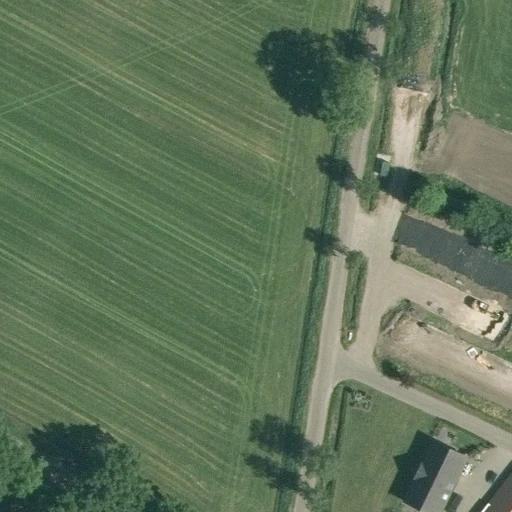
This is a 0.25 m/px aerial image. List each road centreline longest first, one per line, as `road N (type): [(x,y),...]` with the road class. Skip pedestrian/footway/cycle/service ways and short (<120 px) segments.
road 1 (unclassified): [(305,511),(384,0)]
road 2 (unclassified): [(109,511),(0,444)]
